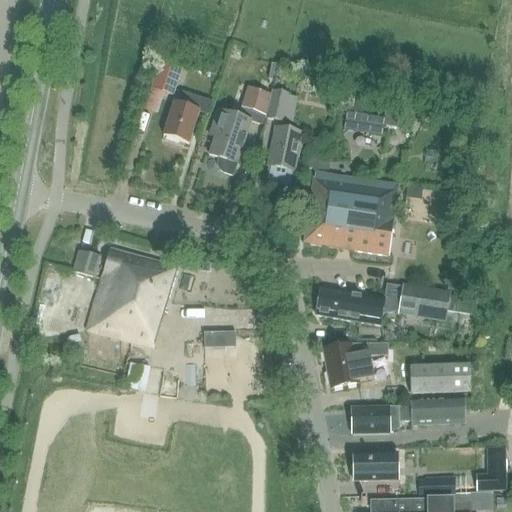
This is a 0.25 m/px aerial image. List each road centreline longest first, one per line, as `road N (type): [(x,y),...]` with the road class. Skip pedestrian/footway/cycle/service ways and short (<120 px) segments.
road 1 (residential): [(331,511),(289,284),(274,256),(222,228),(57,198)]
road 2 (tertiary): [(18,190),(55,0)]
